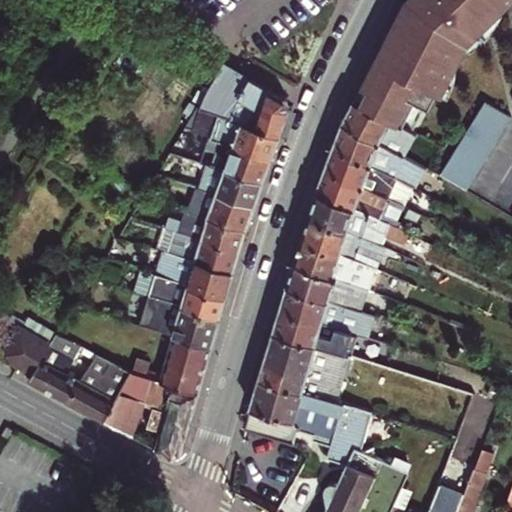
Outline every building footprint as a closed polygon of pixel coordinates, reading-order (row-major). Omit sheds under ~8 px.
[(384,114),(405,125),(419,99),(433,105),(447,77),(452,80),(480,23),(471,15),(476,9),(485,16),(491,16),(507,0),(410,0),(394,34),(397,36),(384,60),(378,58),(364,86),(371,90),(363,103),(384,114)] [(202,106),(221,113),(282,136),(293,105),(287,95),(225,60),(202,106)] [(355,99),(344,120),(407,157),(419,132),(405,125),(384,114),(363,103),(355,99)] [(439,176),(466,192),(511,118),(485,102),(439,176)] [(213,134),(274,158),(282,136),(221,113),(213,134)] [(334,146),(413,189),(415,190),(426,169),(407,157),(344,120),(339,131),(334,146)] [(219,147),(213,165),(266,183),(274,158),(213,134),(210,143),(219,147)] [(201,149),(178,141),(171,152),(197,160),(201,149)] [(334,146),(327,168),(388,200),(403,207),(413,189),(334,146)] [(200,187),(257,206),(266,183),(213,165),(207,180),(198,177),(199,174),(173,164),(175,157),(169,156),(159,173),(200,187)] [(320,192),(409,235),(411,231),(382,217),(388,200),(327,168),(320,192)] [(200,187),(192,209),(250,228),(257,206),(200,187)] [(320,192),(312,214),(381,246),(385,235),(406,243),(409,235),(320,192)] [(185,232),(243,250),(250,228),(192,209),(185,232)] [(381,246),(312,214),(305,238),(376,270),(384,247),(381,246)] [(166,249),(170,250),(237,270),(243,250),(185,232),(169,226),(162,248),(166,249)] [(305,238),(297,262),(368,293),(376,270),(305,238)] [(159,271),(230,294),(237,270),(170,250),(166,249),(159,271)] [(290,285),(365,313),(365,311),(418,330),(423,315),(368,293),(297,262),(290,285)] [(137,290),(151,294),(224,316),(230,294),(159,271),(144,267),(137,290)] [(282,309),(358,334),(374,339),(380,319),(365,313),(290,285),(282,309)] [(180,333),(216,343),(224,316),(151,294),(142,323),(180,333)] [(353,354),(358,334),(282,309),(275,329),(353,354)] [(34,372),(53,342),(22,323),(9,346),(12,359),(34,372)] [(342,412),(345,402),(343,401),(358,356),(353,354),(275,329),(267,356),(260,375),(250,407),(246,424),(246,427),(294,443),(299,428),(307,402),(342,412)] [(71,400),(101,353),(59,332),(53,342),(34,372),(31,378),(71,400)] [(216,343),(180,333),(165,380),(201,392),(216,343)] [(71,400),(108,421),(136,371),(101,353),(71,400)] [(165,380),(136,371),(108,421),(137,437),(146,405),(152,407),(148,426),(162,430),(156,448),(174,458),(183,454),(201,392),(165,380)] [(347,463),(348,463),(355,446),(349,444),(361,407),(345,402),(342,412),(307,402),(299,428),(315,433),(313,438),(332,444),(330,450),(336,452),(334,458),(347,463)] [(404,487),(411,471),(414,465),(402,460),(392,463),(376,456),(373,447),(363,450),(355,446),(348,463),(347,463),(338,482),(331,483),(327,485),(324,489),(323,496),(324,500),(328,505),(325,511),(391,511),(396,502),(402,504),(409,489),(404,487)] [(459,511),(479,462),(470,459),(467,465),(465,464),(446,507),(434,502),(430,511),(459,511)] [(474,511),(493,463),(480,459),(479,462),(459,511),(474,511)]
